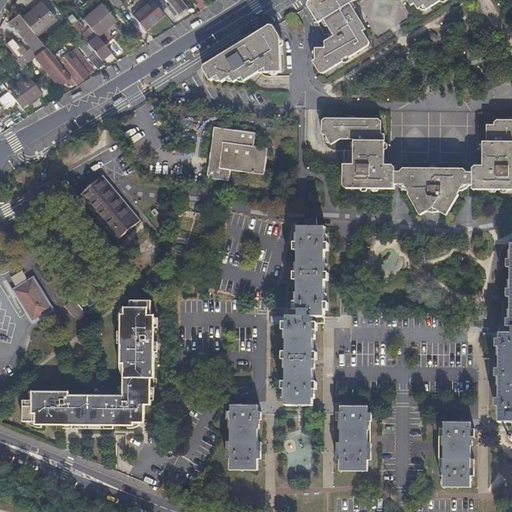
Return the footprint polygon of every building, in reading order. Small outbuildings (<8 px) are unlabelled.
[(111,0),(110,1),(118,11),(125,6),(119,0),(111,0)] [(145,30),(164,15),(151,0),(149,0),(132,15),(145,30)] [(177,13),(186,5),(182,1),(181,0),(166,0),(169,4),(175,11),(177,13)] [(193,0),(201,10),(203,9),(207,6),(202,0),(193,0)] [(312,0),(310,1),(310,6),(320,22),(320,23),(326,19),(326,20),(331,26),(336,35),(327,40),(328,48),(318,49),(318,51),(319,60),(314,60),(322,71),(326,72),(345,60),(345,58),(350,55),(351,56),(369,45),(371,41),(364,31),(367,29),(352,3),(357,0),(312,0)] [(409,0),(412,4),(416,2),(420,8),(425,4),(429,9),(442,0),(409,0)] [(41,2),(39,3),(42,7),(54,22),(56,20),(41,2)] [(39,3),(22,17),(25,21),(42,7),(39,3)] [(167,6),(173,13),(175,11),(169,4),(167,6)] [(97,10),(111,27),(118,22),(104,5),(97,10)] [(36,36),(54,22),(42,7),(25,21),(36,36)] [(107,31),(111,27),(97,10),(85,20),(97,36),(99,38),(106,46),(114,39),(112,38),(112,37),(107,31)] [(292,13),(289,15),(288,19),(295,31),(299,32),(304,29),(304,26),(297,13),(292,13)] [(11,22),(38,55),(47,48),(42,43),(36,36),(25,21),(22,17),(20,15),(11,22)] [(73,25),(79,32),(85,28),(79,20),(73,25)] [(214,61),(229,79),(232,77),(236,83),(239,81),(239,82),(244,78),(246,82),(267,69),(267,73),(283,74),(284,39),(276,26),(273,25),(214,61)] [(88,43),(102,60),(111,52),(106,46),(99,38),(97,36),(88,43)] [(12,39),(6,44),(18,58),(21,56),(17,50),(20,48),(12,39)] [(78,45),(88,57),(94,52),(84,40),(78,45)] [(63,84),(71,78),(57,61),(47,48),(38,55),(35,57),(46,71),(51,68),(63,84)] [(71,78),(76,84),(89,73),(83,66),(88,62),(80,53),(78,55),(75,57),(72,53),(70,51),(57,61),(71,78)] [(22,108),(24,110),(30,105),(28,103),(29,102),(27,99),(34,95),(36,98),(42,93),(36,86),(27,75),(18,81),(7,90),(13,97),(22,108)] [(5,80),(1,83),(7,90),(18,81),(17,79),(10,85),(5,80)] [(42,93),(43,94),(50,89),(43,80),(36,86),(42,93)] [(349,117),(323,117),(323,134),(324,136),(326,141),(330,145),(334,147),(338,148),(341,149),(345,149),(345,185),(348,188),(395,188),(395,183),(397,183),(406,183),(423,214),(435,207),(447,214),(465,184),(470,183),(474,184),(474,188),(511,188),(511,118),(500,118),(496,121),(496,124),(489,124),(488,141),(485,141),(484,165),(474,165),(474,172),(470,172),(468,172),(468,168),(462,168),(462,167),(442,167),(442,171),(429,170),(429,167),(409,167),(408,168),(402,168),(402,171),(397,171),(396,171),(396,164),(386,164),(386,160),(386,133),(382,133),(382,121),(379,118),(357,117),(357,119),(350,119),(349,117)] [(210,161),(208,177),(230,180),(231,169),(265,174),(267,162),(269,147),(255,145),(257,132),(215,126),(210,161)] [(103,175),(79,195),(117,240),(141,219),(103,175)] [(286,388),(286,404),(314,405),(314,388),(318,388),(318,380),(314,380),(314,358),(318,358),(318,351),(314,351),(314,329),(318,329),(318,322),(313,322),(313,316),(325,316),(326,310),(329,310),(329,302),(326,302),(326,280),(329,280),(329,272),(326,272),(326,250),(330,251),(330,243),(326,243),(326,226),(318,226),(318,219),(307,219),(307,226),(299,226),(298,242),(295,242),(295,250),(298,250),(298,272),(294,272),(294,279),(298,279),(298,302),(294,302),(294,308),(299,308),(299,314),(270,314),(270,322),(283,322),(283,329),(287,329),(287,351),(283,351),(283,358),(287,358),(286,380),(283,380),(283,388),(286,388)] [(511,244),(511,251),(507,251),(507,268),(511,268),(510,290),(507,290),(507,298),(510,298),(510,320),(507,320),(507,327),(511,328),(511,334),(483,333),(483,341),(496,341),(496,348),(500,348),(500,370),(496,370),(496,378),(499,378),(499,400),(495,400),(495,407),(499,407),(498,423),(511,423),(511,244)] [(12,277),(18,286),(29,279),(24,270),(12,277)] [(29,279),(18,286),(14,289),(34,322),(55,309),(34,276),(29,279)] [(70,391),(34,391),(33,400),(24,400),(24,421),(36,421),(37,424),(135,425),(135,422),(145,422),(146,404),(152,404),(152,377),(155,377),(155,314),(152,314),(152,299),(131,299),(131,307),(125,307),(125,313),(122,313),(122,363),(125,363),(125,395),(70,395),(70,391)] [(73,299),(66,304),(79,320),(92,308),(90,306),(83,311),(73,299)] [(231,457),(231,469),(258,469),(258,457),(261,457),(262,441),(258,441),(259,418),(262,418),(262,411),(259,411),(259,404),(232,403),(232,410),(228,410),(228,418),(231,418),(231,440),(227,440),(228,457),(231,457)] [(341,459),(341,471),(368,471),(368,459),(371,459),(372,443),(368,443),(369,420),(372,420),(372,413),(369,413),(369,405),(342,405),(342,412),(338,412),(338,420),(341,420),(341,442),(337,442),(338,459),(341,459)] [(444,476),(443,487),(471,488),(471,476),(474,477),(475,460),(471,460),(472,437),(476,437),(475,430),(472,430),(472,423),(445,422),(445,429),(441,429),(441,437),(445,437),(444,459),(440,459),(440,476),(444,476)]
